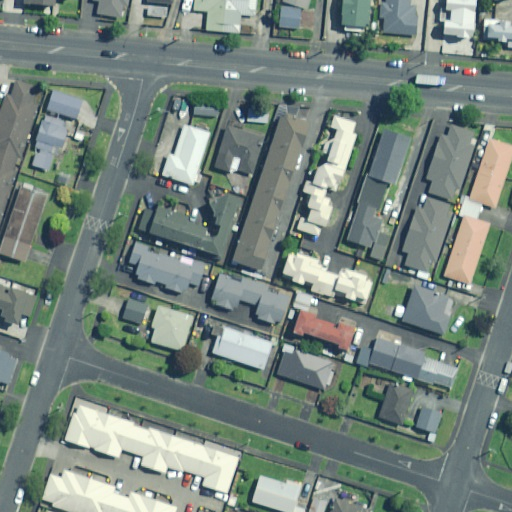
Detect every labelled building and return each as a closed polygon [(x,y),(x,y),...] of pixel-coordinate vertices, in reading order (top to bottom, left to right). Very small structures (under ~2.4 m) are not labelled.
[(93,0),(100,1),(97,14),(122,18),(124,6),(127,7),(128,0),(93,0)] [(256,0),(195,0),(194,10),(208,12),(207,30),(238,33),(240,14),(255,16),(256,0)] [(310,10),(312,0),(282,0),(282,3),(282,4),(302,8),(310,10)] [(370,0),(343,0),(342,25),(345,25),(344,38),(364,40),(365,28),(368,28),(370,0)] [(387,0),(387,4),(382,3),(380,33),(416,35),(418,7),(410,6),(410,0),(387,0)] [(476,0),(448,0),(447,8),(475,11),(476,0)] [(302,8),(282,4),(278,26),(298,30),(302,8)] [(475,11),(447,8),(445,35),(473,38),(475,11)] [(511,21),(486,20),(484,40),(508,43),(507,47),(511,47),(511,21)] [(4,94),(0,105),(0,224),(42,89),(15,80),(10,96),(4,94)] [(83,101),(53,92),(47,110),(78,119),(83,101)] [(196,102),(195,115),(220,117),(220,104),(196,102)] [(249,111),(248,122),(269,124),(269,112),(249,111)] [(311,124),(284,115),(246,227),(233,262),(260,271),(311,124)] [(326,158),(326,160),(345,167),(346,166),(357,134),(353,132),(356,122),(334,115),(330,129),(336,131),(332,140),(326,138),(321,151),(328,154),(326,158)] [(63,127),(64,122),(45,117),(32,166),(51,171),(57,150),(62,152),(68,129),(63,127)] [(414,130),(386,118),(369,155),(397,168),(414,130)] [(479,134),(446,123),(433,161),(436,161),(426,192),(452,200),(456,188),(461,189),(479,134)] [(195,181),(200,183),(203,175),(197,173),(210,134),(185,126),(175,156),(170,154),(163,176),(194,185),(195,181)] [(263,138),(227,128),(215,168),(233,173),(234,170),(253,175),(263,138)] [(511,158),(511,145),(490,138),(470,197),(466,196),(459,215),(464,217),(444,276),(470,285),(490,224),(477,220),(482,204),(496,208),(511,158)] [(326,160),(326,158),(317,155),(312,170),(317,172),(312,185),(329,190),(330,188),(338,190),(345,167),(326,160)] [(329,190),(312,185),(308,183),(304,193),(308,194),(304,205),(310,207),(306,218),(302,217),(298,230),(318,237),(322,228),(325,229),(326,225),(332,208),(329,207),(331,202),(326,200),(329,190)] [(46,195),(21,187),(16,205),(13,204),(0,246),(0,254),(27,262),(46,195)] [(210,204),(216,217),(214,224),(219,226),(214,240),(155,221),(158,212),(147,209),(140,230),(182,244),(224,257),(243,198),(224,192),(210,204)] [(455,207),(427,198),(423,211),(418,209),(404,252),(409,253),(405,265),(428,273),(432,260),(437,262),(455,207)] [(375,210),(361,205),(348,240),(370,248),(380,221),(372,218),(375,210)] [(390,246),(381,243),(376,258),(385,261),(390,246)] [(165,288),(183,294),(184,291),(186,291),(188,283),(199,286),(206,265),(192,261),(190,265),(134,247),(129,262),(139,265),(136,275),(139,276),(138,279),(155,285),(156,281),(166,285),(165,288)] [(322,266),(318,265),(319,261),(297,254),(296,259),(290,256),(284,273),(294,277),(293,280),(303,284),(304,280),(315,284),(313,290),(333,297),(335,291),(346,294),(345,297),(355,301),(356,298),(366,301),(372,284),(366,282),(368,277),(347,270),(346,274),(341,272),(340,277),(321,270),(322,266)] [(215,304),(233,310),(234,307),(236,308),(239,300),(258,306),(255,315),(258,316),(258,319),(276,324),(277,322),(282,324),(290,298),(256,287),(258,283),(238,276),(237,280),(219,274),(211,300),(216,302),(215,304)] [(0,309),(5,311),(1,321),(19,326),(22,315),(30,318),(37,297),(0,285),(0,309)] [(448,298),(415,287),(404,322),(444,335),(450,317),(443,314),(448,298)] [(313,297),(298,292),(293,306),(309,311),(313,297)] [(150,306),(129,300),(123,319),(145,325),(150,306)] [(193,317),(158,307),(152,327),(155,328),(151,343),(183,352),(193,317)] [(319,317),(299,310),(291,332),(303,336),(304,333),(339,345),(338,348),(348,351),(357,323),(341,317),(338,326),(318,320),(319,317)] [(272,344),(222,327),(213,353),(263,370),(272,344)] [(417,379),(425,357),(426,354),(377,338),(373,351),(362,347),(356,364),(367,368),(369,363),(417,379)] [(333,364),(287,349),(278,374),(324,390),(333,364)] [(0,385),(8,388),(18,358),(0,351),(0,385)] [(425,357),(417,379),(450,390),(457,368),(425,357)] [(414,392),(375,380),(372,391),(387,396),(380,418),(403,425),(414,392)] [(149,430),(78,405),(66,440),(119,458),(122,449),(145,457),(142,465),(165,473),(168,465),(206,478),(203,485),(227,494),(238,459),(150,428),(149,430)] [(442,414),(419,407),(414,427),(436,433),(442,414)] [(51,476),(44,499),(54,502),(53,506),(71,511),(175,511),(177,508),(131,493),(129,499),(113,494),(115,488),(64,471),(62,479),(51,476)] [(286,484),(260,476),(253,502),(285,511),(304,511),(306,507),(295,504),(301,485),(287,480),(286,484)] [(360,496),(339,490),(332,511),(371,511),(372,511),(356,507),(360,496)] [(324,511),(328,502),(314,497),(309,511),(324,511)]
